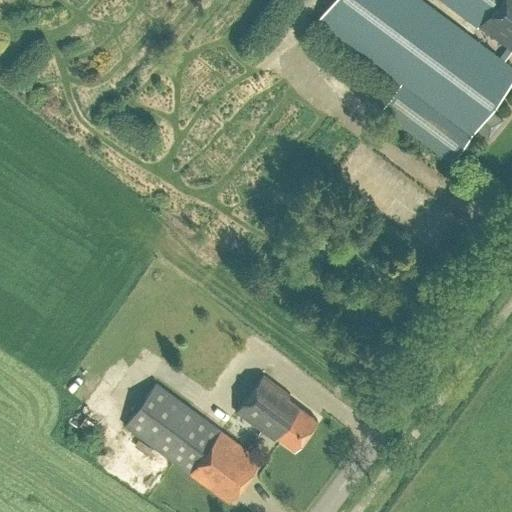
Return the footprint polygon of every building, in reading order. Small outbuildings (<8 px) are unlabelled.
[(511,0),(314,0),(311,5),(320,11),(315,17),(399,82),(380,107),(449,160),(511,77),(511,67),(424,0),(443,0),(478,26),(480,23),(511,46),(511,0)] [(429,221),(441,226),(451,203),(413,186),(399,218),(425,230),(429,221)] [(200,376),(217,387),(225,374),(207,363),(200,376)] [(293,449),(316,418),(286,396),(289,393),(262,373),(234,410),(273,439),(276,436),(293,449)] [(259,458),(155,381),(115,435),(131,447),(139,435),(187,471),(183,477),(195,486),(199,480),(228,501),(259,458)]
